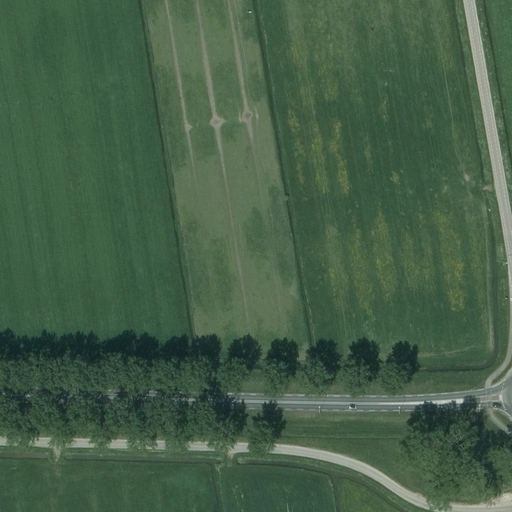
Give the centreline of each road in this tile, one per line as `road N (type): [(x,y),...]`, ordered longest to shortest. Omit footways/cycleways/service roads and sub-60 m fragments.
road 1 (unclassified): [(0,441),(289,450),(360,468),(421,506),(464,511)]
road 2 (primary): [(426,402),(0,395)]
road 3 (unclassified): [(511,253),(468,0)]
